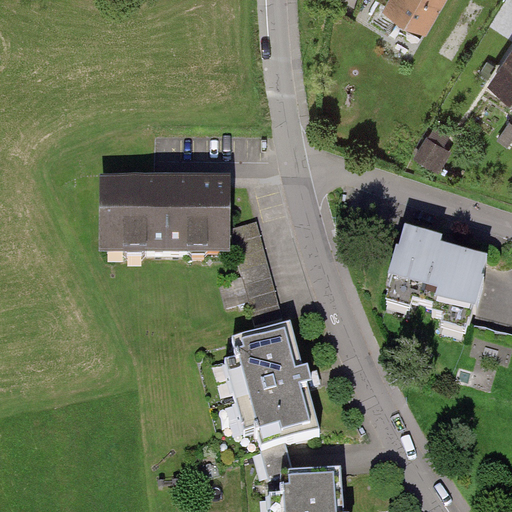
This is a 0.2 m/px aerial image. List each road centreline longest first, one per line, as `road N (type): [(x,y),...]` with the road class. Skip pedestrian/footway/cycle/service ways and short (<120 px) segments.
road 1 (residential): [(293,170),(365,382),(441,511)]
road 2 (unclassified): [(511,228),(343,171),(293,170)]
road 3 (residential): [(274,0),(293,170)]
